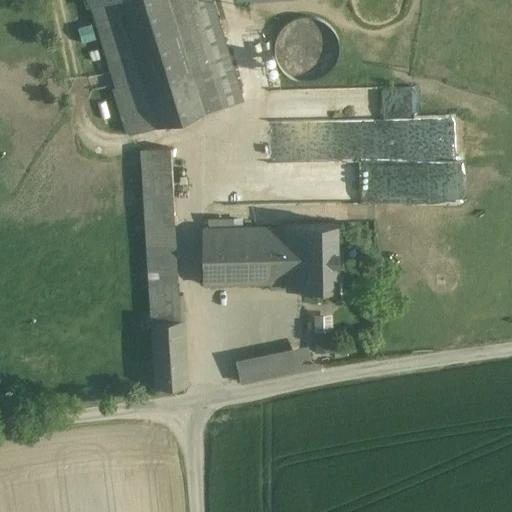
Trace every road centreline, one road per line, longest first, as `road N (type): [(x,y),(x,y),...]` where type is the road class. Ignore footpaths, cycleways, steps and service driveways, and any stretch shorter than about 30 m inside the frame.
road 1 (residential): [(198,399),(511,351)]
road 2 (residential): [(0,431),(198,399)]
